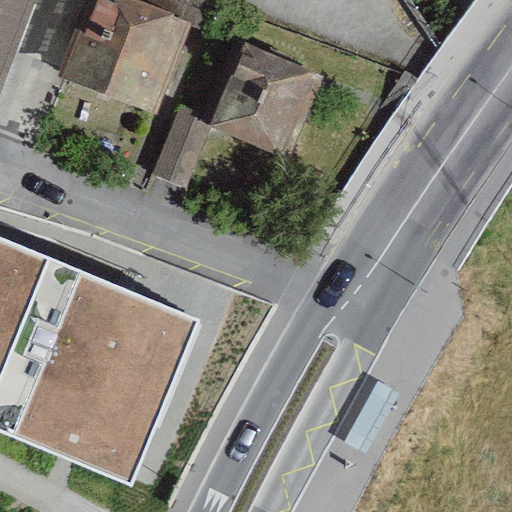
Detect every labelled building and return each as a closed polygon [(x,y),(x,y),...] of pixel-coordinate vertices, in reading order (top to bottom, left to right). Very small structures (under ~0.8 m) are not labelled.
[(0,0),(0,90),(32,0),(0,0)] [(115,0),(100,0),(75,78),(155,105),(182,25),(115,0)] [(314,74),(241,46),(213,119),(286,147),(314,74)] [(186,189),(217,123),(184,108),(153,174),(186,189)] [(0,211),(0,455),(137,511),(143,511),(216,298),(0,211)]
